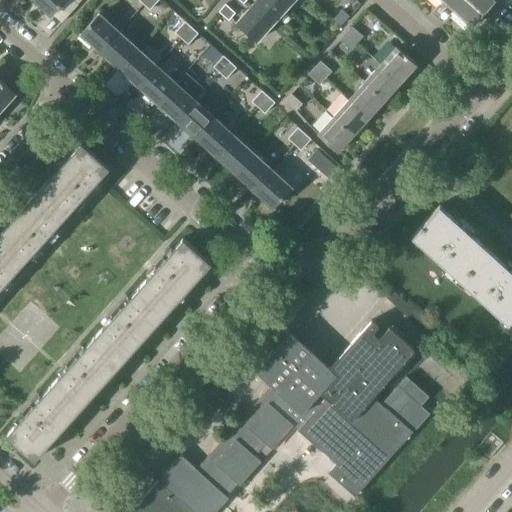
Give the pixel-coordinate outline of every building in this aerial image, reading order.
[(35,0),(51,14),(64,0),(35,0)] [(146,0),(143,3),(150,9),(159,0),(146,0)] [(287,7),(278,0),(255,0),(251,5),(272,24),(287,7)] [(442,0),(432,12),(437,17),(451,0),(442,0)] [(451,0),(437,17),(442,21),(453,9),(472,26),(494,0),(451,0)] [(235,12),(226,3),(219,11),(229,20),(235,12)] [(272,24),(251,5),(236,22),(257,40),(272,24)] [(342,8),(333,18),(341,25),(350,15),(342,8)] [(100,50),(119,30),(99,13),(81,33),(100,50)] [(191,26),(185,20),(175,32),(181,38),(191,26)] [(198,32),(191,26),(181,38),(188,44),(198,32)] [(346,32),(357,42),(362,36),(351,26),(346,32)] [(119,30),(100,50),(120,68),(138,48),(119,30)] [(357,42),(346,32),(340,39),(351,49),(357,42)] [(381,63),(401,80),(416,64),(396,46),(381,63)] [(138,48),(120,68),(139,85),(157,65),(138,48)] [(229,60),(223,55),(213,66),(219,72),(229,60)] [(236,67),(229,60),(219,72),(226,78),(236,67)] [(315,66),(326,76),(331,71),(320,61),(315,66)] [(401,80),(381,63),(365,80),(385,98),(401,80)] [(157,65),(139,85),(158,103),(176,83),(157,65)] [(326,76),(315,66),(308,74),(319,84),(326,76)] [(0,110),(15,93),(0,79),(0,110)] [(350,97),(370,115),(385,98),(365,80),(350,97)] [(176,83),(158,103),(177,120),(196,100),(176,83)] [(268,96),(262,90),(252,101),(258,106),(268,96)] [(302,103),(291,94),(285,100),(296,110),(302,103)] [(274,101),(268,96),(258,106),(264,112),(274,101)] [(370,115),(350,97),(334,115),(354,133),(370,115)] [(196,100),(177,120),(197,138),(215,117),(196,100)] [(354,133),(334,115),(317,133),(337,151),(354,133)] [(215,117),(197,138),(216,155),(234,135),(215,117)] [(298,127),(288,138),(294,144),(305,133),(298,127)] [(305,133),(294,144),(301,150),(311,139),(305,133)] [(234,135),(216,155),(235,172),(253,152),(234,135)] [(37,191),(65,217),(110,166),(82,141),(37,191)] [(253,152),(235,172),(254,190),(273,170),(253,152)] [(273,170),(254,190),(274,207),(292,187),(273,170)] [(0,232),(0,242),(23,263),(65,217),(37,191),(0,232)] [(511,317),(511,269),(439,203),(411,235),(508,322),(511,317)] [(184,236),(7,434),(35,459),(54,438),(56,439),(62,431),(61,430),(98,389),(99,390),(106,383),(105,381),(143,339),(144,341),(151,333),(150,332),(186,291),(188,292),(195,284),(193,283),(212,262),(184,236)] [(0,288),(23,263),(0,242),(0,288)] [(382,294),(393,305),(442,350),(450,342),(389,285),(382,294)] [(132,511),(215,511),(230,496),(227,494),(238,482),(241,484),(262,460),(256,454),(267,441),(274,447),(295,423),(288,417),(302,401),(314,412),(299,429),(338,462),(329,472),(356,495),(429,409),(423,404),(431,394),(407,374),(383,402),(375,395),(417,349),(391,327),(381,338),(374,332),(380,326),(373,320),(330,368),(290,332),(257,369),(274,384),(198,468),(182,453),(161,476),(134,507),(133,508),(132,511)]
